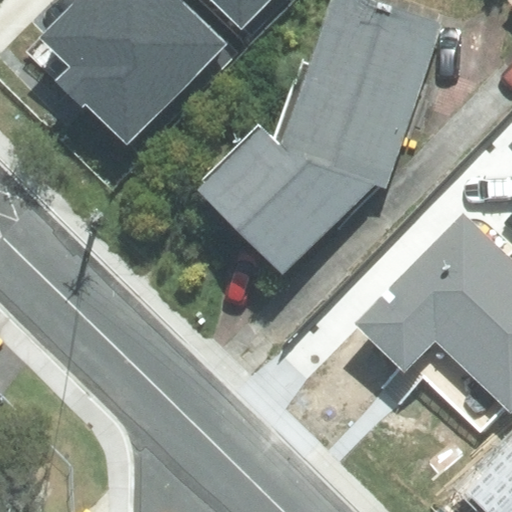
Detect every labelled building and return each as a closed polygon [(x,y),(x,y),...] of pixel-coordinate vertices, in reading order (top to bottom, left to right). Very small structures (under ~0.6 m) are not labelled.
[(73,0),(37,37),(68,67),(55,79),(83,106),(85,104),(127,144),(225,43),(180,0),(73,0)] [(225,193),(299,270),(391,183),(396,184),(453,18),(400,0),(342,0),(321,63),(309,59),(285,128),(270,123),(211,179),(217,184),(225,193)] [(213,0),(241,27),(267,0),(213,0)] [(511,261),(462,213),(354,323),(405,373),(437,340),(510,413),(511,411),(511,261)] [(511,511),(511,443),(465,492),(486,511),(511,511)]
